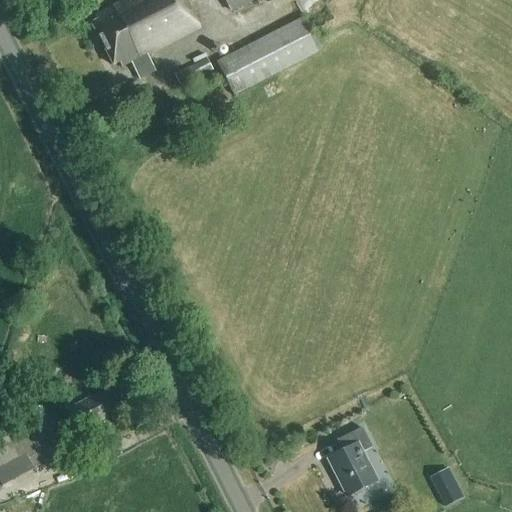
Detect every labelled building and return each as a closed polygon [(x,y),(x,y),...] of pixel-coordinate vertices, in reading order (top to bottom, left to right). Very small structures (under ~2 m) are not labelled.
[(156,73),(147,56),(199,30),(183,0),(128,0),(94,18),(96,23),(91,26),(112,68),(118,65),(121,70),(130,65),(139,82),(156,73)] [(255,0),(223,0),(231,13),(255,0)] [(234,97),(320,53),(303,20),(217,64),(234,97)] [(121,409),(113,392),(93,402),(91,399),(62,413),(74,436),(84,431),(87,438),(95,434),(92,427),(103,422),(101,419),(121,409)] [(57,449),(52,439),(59,435),(50,419),(0,444),(0,487),(1,489),(55,460),(51,452),(57,449)] [(365,489),(376,484),(361,455),(371,450),(361,430),(336,443),(342,454),(328,461),(347,498),(353,496),(356,498),(365,493),(365,489)] [(444,509),(463,499),(447,469),(428,479),(444,509)]
